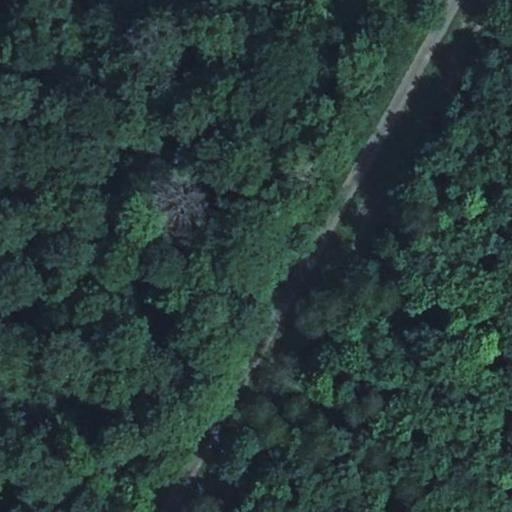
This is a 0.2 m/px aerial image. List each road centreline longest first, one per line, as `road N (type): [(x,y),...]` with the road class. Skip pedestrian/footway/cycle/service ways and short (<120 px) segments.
road 1 (track): [(233,398),(351,182),(464,0)]
road 2 (track): [(172,511),(233,398)]
